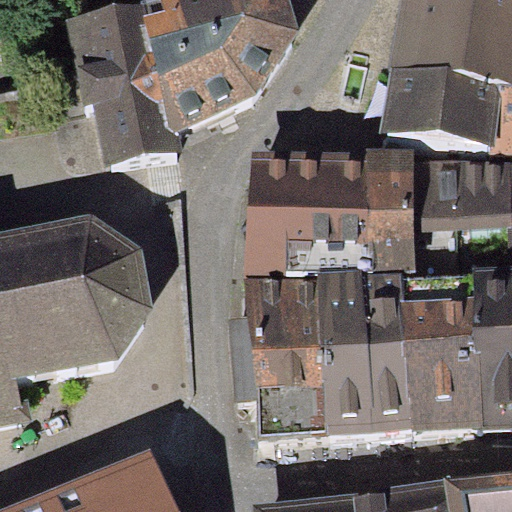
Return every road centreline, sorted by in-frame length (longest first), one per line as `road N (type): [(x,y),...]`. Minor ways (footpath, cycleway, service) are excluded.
road 1 (residential): [(209,483),(193,256),(219,169),(283,126),(319,84),(361,0)]
road 2 (residential): [(209,483),(511,470)]
